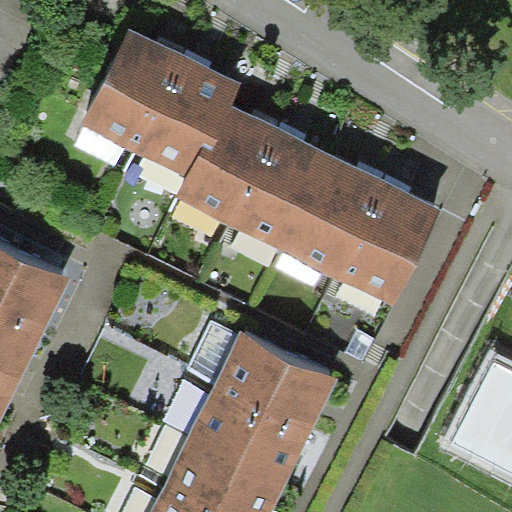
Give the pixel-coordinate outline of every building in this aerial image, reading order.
[(229,71),(117,16),(71,109),(173,160),(163,180),(387,292),(436,194),(222,87),(229,71)] [(0,235),(0,312),(31,327),(61,264),(0,235)] [(0,312),(0,371),(8,375),(31,327),(0,312)] [(235,317),(204,380),(299,424),(330,364),(235,317)] [(511,360),(491,350),(439,451),(511,488),(511,360)] [(276,473),(299,424),(204,380),(181,428),(276,473)] [(225,511),(255,511),(276,473),(181,428),(154,478),(225,511)] [(225,511),(154,478),(138,511),(225,511)]
